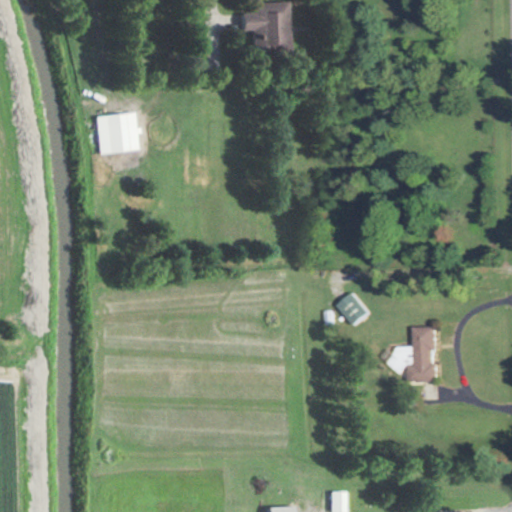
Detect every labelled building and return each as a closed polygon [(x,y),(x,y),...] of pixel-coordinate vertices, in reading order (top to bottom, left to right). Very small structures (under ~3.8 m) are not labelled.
[(243,13),(244,31),(253,30),(255,53),(294,50),(290,1),(256,3),(257,13),(243,13)] [(96,117),(99,154),(141,151),(139,127),(138,127),(137,114),(96,117)] [(373,313),(356,294),(340,308),(358,327),(373,313)] [(417,327),(417,347),(396,347),(397,369),(411,369),(412,381),(441,381),(441,364),(440,364),(440,327),(417,327)] [(347,511),(347,493),(331,493),(331,511),(347,511)]
